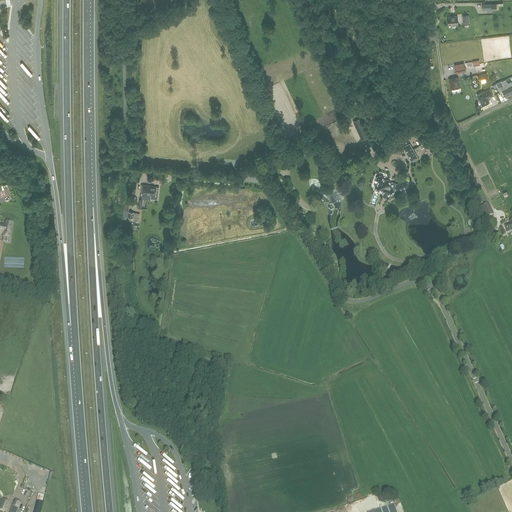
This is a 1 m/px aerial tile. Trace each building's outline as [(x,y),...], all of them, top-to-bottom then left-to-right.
[(457,25),(457,16),(447,17),(448,25),(457,25)] [(488,78),(486,72),(477,75),(479,81),(488,78)] [(460,88),(458,77),(448,79),(451,89),(460,88)] [(0,81),(0,86),(7,94),(9,92),(0,81)] [(501,94),(503,93),(505,96),(511,92),(511,85),(508,87),(506,84),(503,86),(501,81),(495,84),(501,94)] [(26,87),(24,89),(34,102),(36,101),(26,87)] [(489,102),(487,98),(493,96),(489,89),(484,92),(484,91),(477,95),(482,105),(484,105),(487,104),(487,103),(489,102)] [(417,158),(410,143),(403,147),(411,161),(417,158)] [(395,187),(392,188),(389,187),(389,186),(390,183),(389,180),(386,179),(384,181),(382,176),(379,175),(377,177),(376,179),(378,183),(376,184),(375,187),(376,189),(379,190),(381,189),(382,191),(384,192),(384,194),(387,195),(388,193),(390,194),(392,193),(394,191),(396,190),(399,190),(407,187),(408,184),(406,182),(404,181),(396,184),(395,187)] [(11,182),(0,183),(0,194),(1,195),(0,190),(0,189),(3,189),(4,194),(13,193),(11,182)] [(143,185),(141,195),(150,196),(155,196),(156,187),(152,186),(143,185)] [(481,206),(486,217),(494,214),(488,203),(481,206)] [(139,214),(123,211),(122,216),(139,219),(139,214)] [(10,238),(12,222),(5,221),(5,224),(0,223),(0,233),(3,234),(3,236),(10,238)] [(147,456),(149,453),(140,446),(138,448),(147,456)] [(164,452),(162,455),(173,463),(175,460),(164,452)] [(172,468),(174,466),(167,460),(165,462),(172,468)] [(182,503),(184,501),(171,490),(170,492),(182,503)] [(379,501),(385,502),(387,498),(386,493),(380,492),(377,496),(379,501)] [(1,510),(5,511),(10,500),(6,498),(1,510)] [(39,499),(35,509),(41,511),(45,501),(39,499)] [(392,511),(390,505),(378,509),(379,511),(377,511),(375,503),(365,506),(366,511),(392,511)]
